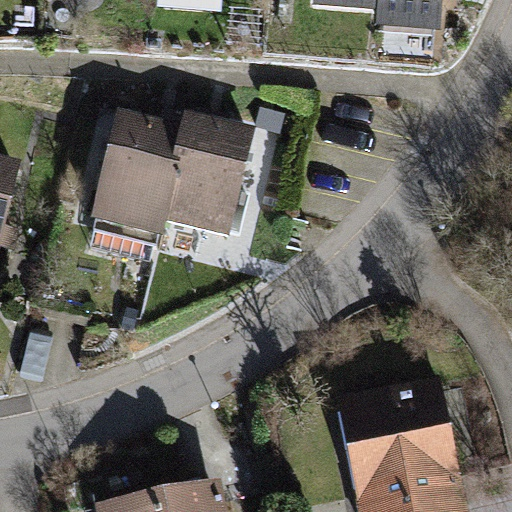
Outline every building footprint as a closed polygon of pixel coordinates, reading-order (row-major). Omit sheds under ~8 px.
[(186,132),(166,223),(235,238),(259,130),(190,114),(186,132)] [(166,223),(186,132),(122,118),(98,225),(162,239),(166,223)] [(0,160),(0,264),(24,166),(0,160)] [(471,511),(447,382),(343,401),(363,511),(471,511)] [(233,511),(229,487),(102,511),(233,511)]
